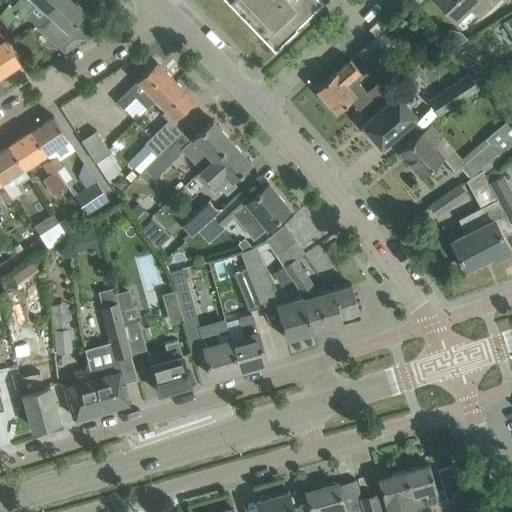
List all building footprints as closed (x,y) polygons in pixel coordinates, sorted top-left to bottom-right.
[(8,1),(0,14),(7,27),(14,18),(19,22),(37,3),(47,12),(58,0),(16,0),(12,5),(8,1)] [(72,0),(58,0),(47,12),(48,13),(36,25),(64,51),(84,37),(74,23),(85,11),(72,0)] [(227,0),(252,26),(260,19),(267,26),(260,33),(274,48),(297,26),(296,25),(322,0),(321,0),(227,0)] [(438,0),(456,19),(469,7),(479,19),(500,0),(438,0)] [(30,32),(18,39),(27,53),(38,46),(30,32)] [(370,68),(389,51),(376,36),(357,53),(370,68)] [(0,74),(19,62),(5,40),(0,43),(0,74)] [(316,88),(336,111),(349,99),(361,112),(374,101),(353,77),(360,70),(350,59),(336,72),(335,71),(316,88)] [(156,99),(175,80),(156,61),(137,79),(138,80),(116,101),(123,108),(135,96),(147,107),(156,98),(156,99)] [(469,73),(429,100),(438,114),(478,87),(469,73)] [(172,121),(175,118),(194,100),(175,80),(156,99),(166,109),(161,113),(168,120),(145,142),(157,155),(164,148),(169,144),(181,132),(172,121)] [(396,93),(361,123),(371,134),(368,136),(377,145),(379,143),(382,146),(416,116),(396,93)] [(31,130),(46,153),(68,138),(53,116),(31,130)] [(464,162),(460,165),(470,177),(480,168),(497,154),(497,155),(511,141),(511,124),(508,121),(507,119),(485,138),(488,141),(464,162)] [(197,175),(232,142),(213,120),(203,129),(189,141),(181,149),(182,150),(200,170),(196,174),(197,175)] [(431,125),(400,151),(421,175),(441,157),(431,145),(441,136),(431,125)] [(46,153),(31,130),(9,145),(23,167),(46,153)] [(96,130),(81,140),(96,162),(111,152),(96,130)] [(109,149),(114,155),(125,145),(119,137),(112,143),(114,145),(109,149)] [(251,163),(232,142),(197,175),(213,192),(214,192),(215,192),(215,191),(216,191),(217,191),(218,191),(219,191),(220,191),(221,191),(222,191),(223,191),(223,192),(224,192),(225,192),(225,193),(226,193),(226,194),(236,185),(232,180),(251,163)] [(154,178),(179,154),(177,153),(169,144),(164,148),(157,155),(144,168),(145,169),(152,176),(154,178)] [(23,167),(9,145),(0,150),(0,179),(1,181),(1,182),(5,188),(11,198),(21,191),(16,183),(28,175),(23,168),(23,167)] [(56,154),(49,159),(56,169),(63,165),(56,154)] [(49,159),(42,164),(49,174),(56,169),(49,159)] [(498,164),(484,175),(504,211),(507,217),(511,214),(511,190),(503,174),(498,164)] [(63,165),(56,169),(65,183),(72,178),(63,165)] [(466,233),(452,241),(466,268),(487,257),(493,254),(495,258),(510,251),(502,235),(511,229),(511,226),(507,217),(504,211),(484,175),(482,170),(467,181),(481,208),(477,210),(466,216),(459,219),(466,233)] [(85,187),(74,195),(86,214),(87,214),(109,199),(96,180),(85,187)] [(289,208),(268,183),(248,200),(240,192),(222,208),(215,216),(222,224),(234,214),(253,237),(289,208)] [(11,198),(5,188),(0,190),(0,196),(4,203),(11,198)] [(453,205),(445,193),(428,205),(436,217),(453,205)] [(214,216),(215,216),(222,208),(216,207),(211,203),(209,199),(185,220),(195,231),(191,235),(191,236),(214,216)] [(138,219),(143,224),(151,215),(147,211),(139,202),(130,210),(138,219)] [(71,213),(58,221),(59,222),(67,235),(80,227),(71,213)] [(143,224),(140,226),(156,248),(170,235),(152,215),(143,224)] [(67,235),(59,222),(39,234),(48,248),(58,241),(67,236),(67,235)] [(284,266),(295,259),(304,253),(284,223),(266,239),(267,241),(270,246),(283,266),(284,266)] [(78,229),(69,236),(71,244),(88,240),(98,238),(95,225),(78,229)] [(48,248),(47,249),(50,252),(54,256),(64,251),(62,248),(58,241),(48,248)] [(247,249),(240,252),(246,267),(262,302),(276,298),(271,280),(259,250),(257,245),(247,249)] [(351,283),(331,289),(318,293),(295,259),(284,266),(294,282),(302,293),(303,296),(313,331),(361,317),(351,283)] [(33,261),(12,275),(19,284),(39,270),(33,261)] [(262,306),(262,302),(246,267),(234,273),(249,310),(262,306)] [(200,326),(185,272),(184,269),(171,273),(174,285),(178,300),(186,328),(198,324),(199,326),(200,326)] [(286,338),(313,331),(303,296),(276,304),(286,338)] [(115,357),(117,356),(131,353),(118,304),(117,302),(101,307),(115,357)] [(133,305),(119,309),(131,353),(147,349),(139,320),(137,320),(133,305)] [(240,369),(266,362),(258,332),(257,332),(252,315),(241,319),(245,335),(231,339),(240,369)] [(231,339),(217,343),(213,326),(200,330),(204,346),(212,377),(240,369),(231,339)] [(70,328),(54,330),(56,354),(72,352),(70,328)] [(33,428),(59,420),(49,385),(44,387),(40,372),(41,372),(34,338),(13,342),(15,354),(21,380),(23,393),(33,428)] [(158,392),(191,383),(178,340),(166,343),(167,348),(147,354),(150,364),(158,392)] [(130,400),(118,360),(106,363),(106,362),(91,366),(102,408),(103,408),(106,409),(110,408),(111,406),(130,400)] [(73,416),(102,408),(91,366),(74,371),(77,383),(65,386),(73,416)] [(429,463),(406,470),(416,507),(416,508),(439,501),(437,491),(429,463)] [(444,490),(437,491),(439,501),(460,496),(452,465),(438,469),(444,490)] [(406,470),(379,477),(385,500),(380,502),(383,511),(406,511),(417,509),(416,508),(416,507),(406,470)] [(365,511),(362,499),(361,499),(356,479),(338,484),(337,483),(322,488),(319,485),(315,485),(312,486),(310,488),(308,491),(306,492),(311,511),(313,511),(348,503),(350,511),(365,511)] [(260,511),(293,511),(293,508),(291,503),(294,501),(292,496),(289,495),(288,492),(257,501),(260,511)] [(370,496),(361,498),(365,511),(383,511),(380,502),(378,493),(370,496)]
